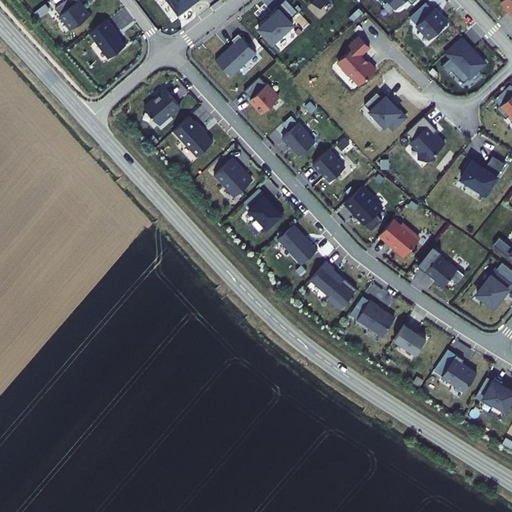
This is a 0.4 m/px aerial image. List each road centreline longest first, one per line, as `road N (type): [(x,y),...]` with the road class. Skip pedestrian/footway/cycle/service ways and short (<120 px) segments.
road 1 (tertiary): [(494,471),(282,326),(88,120)]
road 2 (residential): [(171,52),(368,262),(495,348)]
road 3 (tertiary): [(88,120),(0,22)]
